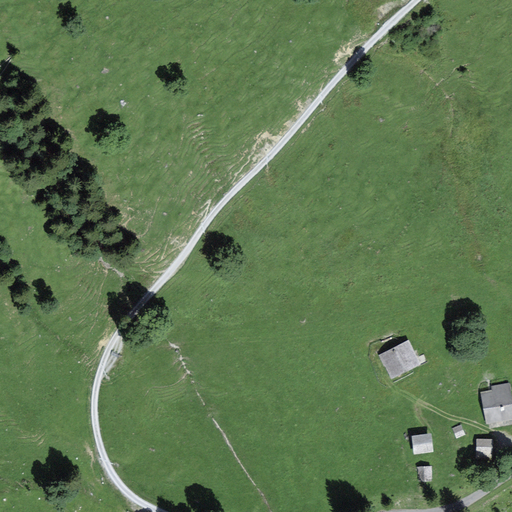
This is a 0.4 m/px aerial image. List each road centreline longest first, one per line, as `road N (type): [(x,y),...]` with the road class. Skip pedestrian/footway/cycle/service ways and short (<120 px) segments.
road 1 (track): [(156,511),(117,485),(100,449),(94,398),(110,345),(229,195),(416,0)]
road 2 (track): [(386,384),(511,441)]
